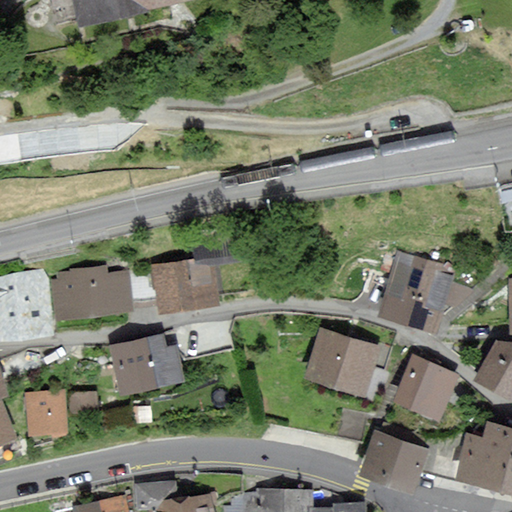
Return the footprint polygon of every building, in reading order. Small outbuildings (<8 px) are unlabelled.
[(73,0),(80,26),(133,13),(184,0),(73,0)] [(221,303),(216,264),(246,260),(242,229),(193,236),(196,259),(154,264),(160,311),(221,303)] [(380,315),(407,323),(427,260),(399,252),(380,315)] [(450,282),(455,268),(427,260),(407,323),(434,331),(443,300),(454,304),(471,289),(450,282)] [(110,276),(109,268),(73,271),(74,275),(61,276),(62,282),(56,283),(60,320),(137,312),(133,274),(110,276)] [(0,339),(51,331),(42,273),(0,279),(0,339)] [(379,348),(323,330),(309,373),(365,391),(379,348)] [(165,348),(162,335),(113,346),(123,391),(182,377),(175,346),(165,348)] [(478,378),(511,394),(511,344),(498,338),(478,378)] [(414,359),(397,399),(439,416),(455,376),(414,359)] [(64,391),(28,394),(31,432),(67,429),(64,391)] [(94,394),(72,394),(72,410),(95,409),(94,394)] [(0,442),(14,438),(0,400),(0,442)] [(458,479),(511,492),(511,426),(488,420),(484,436),(468,431),(458,479)] [(377,433),(366,469),(413,484),(425,449),(377,433)] [(142,506),(152,504),(177,501),(175,482),(140,486),(142,506)] [(363,511),(363,504),(337,504),(337,510),(312,510),(312,490),(262,491),(262,496),(236,496),(236,508),(228,508),(228,511),(363,511)] [(127,511),(124,495),(100,501),(102,511),(127,511)] [(210,511),(209,497),(177,501),(152,504),(152,511),(210,511)] [(102,511),(100,501),(76,506),(77,511),(102,511)]
